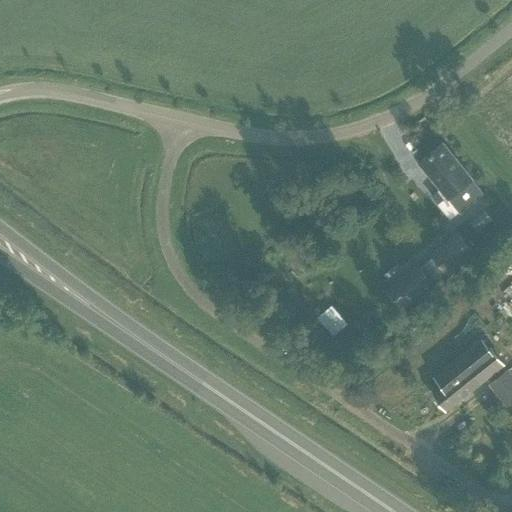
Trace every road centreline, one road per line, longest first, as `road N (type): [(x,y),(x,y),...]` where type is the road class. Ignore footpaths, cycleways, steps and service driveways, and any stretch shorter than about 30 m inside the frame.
road 1 (unclassified): [(180,119),(162,220),(186,285),(219,316),(471,485)]
road 2 (unclassified): [(180,119),(256,138),(364,132),(421,107),(511,34)]
road 3 (trunk): [(392,511),(102,315)]
road 4 (unclassified): [(0,97),(54,91),(180,119)]
road 5 (trunk): [(102,315),(95,300),(0,228)]
